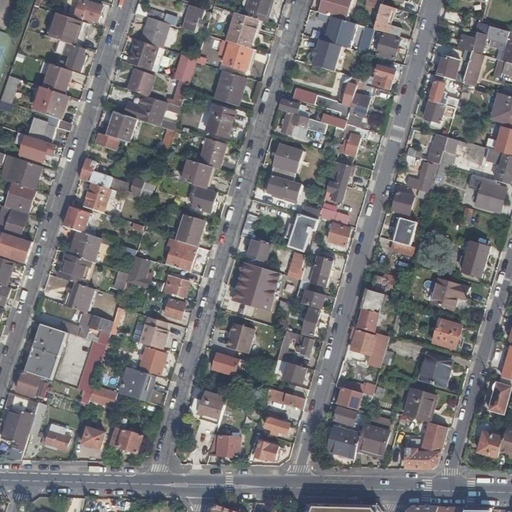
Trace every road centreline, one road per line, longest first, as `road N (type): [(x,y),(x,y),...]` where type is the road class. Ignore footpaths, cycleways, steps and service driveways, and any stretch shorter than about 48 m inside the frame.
road 1 (residential): [(295,487),(435,0)]
road 2 (unclassified): [(150,484),(297,0)]
road 3 (residential): [(123,0),(0,373)]
road 4 (residential): [(444,490),(511,249)]
road 5 (tertiary): [(150,484),(27,480)]
